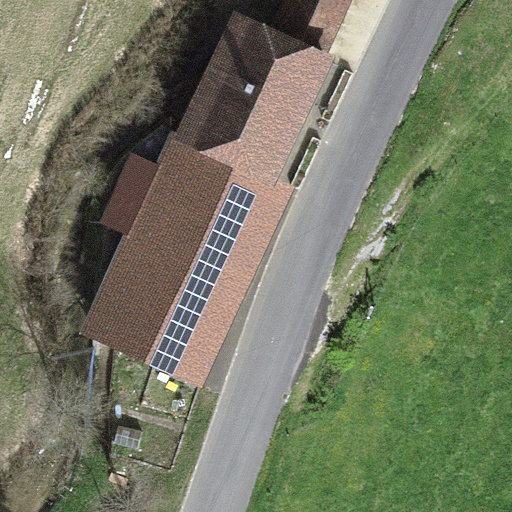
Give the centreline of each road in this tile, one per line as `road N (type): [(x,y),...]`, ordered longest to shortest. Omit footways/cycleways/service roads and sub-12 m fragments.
road 1 (secondary): [(419,0),(345,147),(211,511)]
road 2 (track): [(260,366),(345,298),(395,205),(511,61)]
